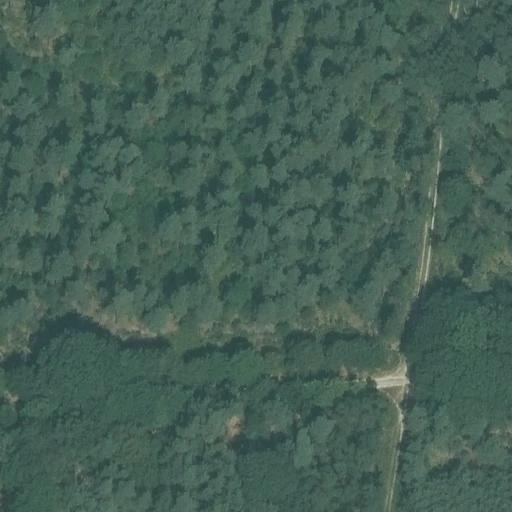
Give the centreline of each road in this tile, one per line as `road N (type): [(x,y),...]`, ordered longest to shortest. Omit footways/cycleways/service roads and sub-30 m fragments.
road 1 (track): [(0,408),(401,375),(449,0)]
road 2 (track): [(384,511),(401,375),(511,367)]
